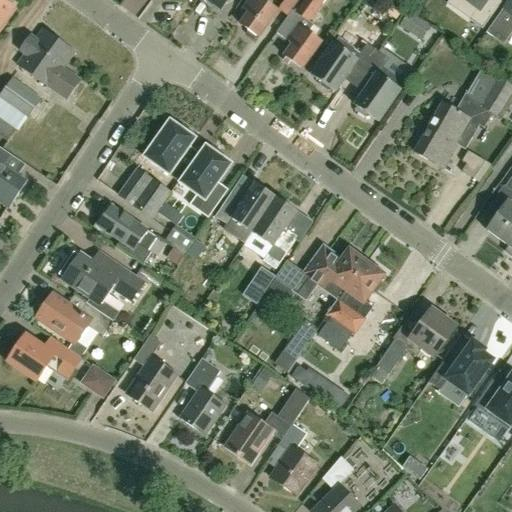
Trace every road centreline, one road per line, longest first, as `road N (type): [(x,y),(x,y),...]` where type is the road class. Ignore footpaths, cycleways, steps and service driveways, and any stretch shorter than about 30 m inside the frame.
road 1 (residential): [(511,304),(165,57)]
road 2 (residential): [(0,304),(165,57)]
road 3 (residential): [(243,511),(191,474),(103,441),(0,421)]
